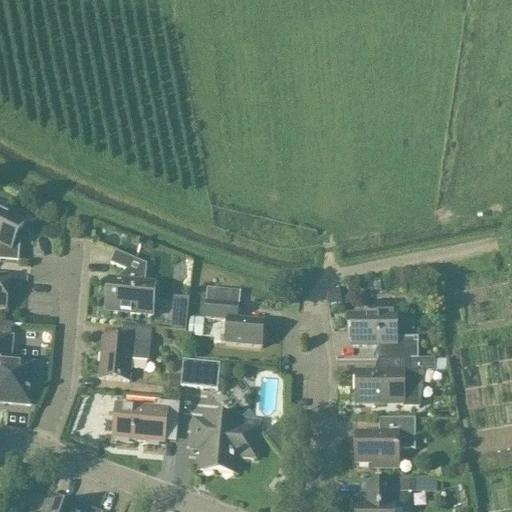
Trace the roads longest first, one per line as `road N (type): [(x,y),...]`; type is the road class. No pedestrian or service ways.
road 1 (residential): [(316,511),(318,316)]
road 2 (residential): [(38,452),(73,369),(74,270)]
road 3 (residential): [(203,511),(38,452)]
